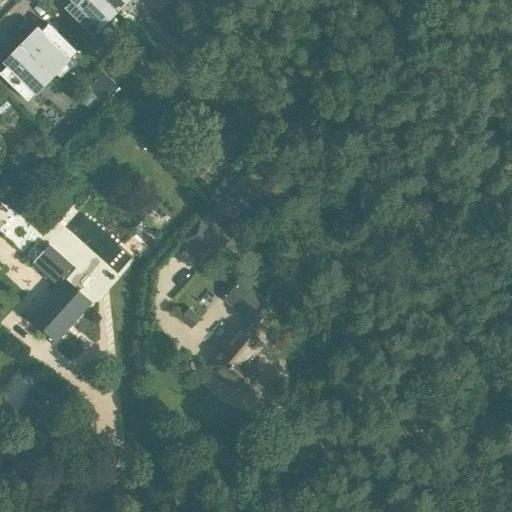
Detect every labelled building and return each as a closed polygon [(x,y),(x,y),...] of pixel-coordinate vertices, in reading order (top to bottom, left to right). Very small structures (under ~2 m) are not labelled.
[(116,12),(104,0),(73,0),(65,8),(64,9),(92,37),(116,12)] [(127,0),(104,0),(116,12),(127,0)] [(76,53),(48,25),(47,26),(47,27),(33,41),(30,38),(21,47),(51,77),(76,53)] [(51,77),(21,47),(12,56),(15,59),(1,74),(0,73),(0,75),(27,102),(51,77)] [(118,87),(103,73),(92,84),(106,98),(118,87)] [(287,123),(278,128),(282,136),(291,131),(287,123)] [(0,164),(7,171),(16,162),(8,153),(0,161),(0,164)] [(201,220),(182,241),(204,260),(222,239),(201,220)] [(57,287),(29,319),(56,343),(92,303),(66,280),(76,269),(49,245),(42,253),(33,263),(32,264),(57,287)] [(256,326),(272,308),(240,280),(224,298),(256,326)] [(188,309),(180,318),(192,329),(200,320),(188,309)] [(239,391),(255,372),(246,365),(264,345),(240,324),(217,351),(220,353),(210,365),(239,391)] [(48,434),(62,405),(20,386),(16,396),(26,401),(20,414),(32,420),(29,425),(48,434)]
